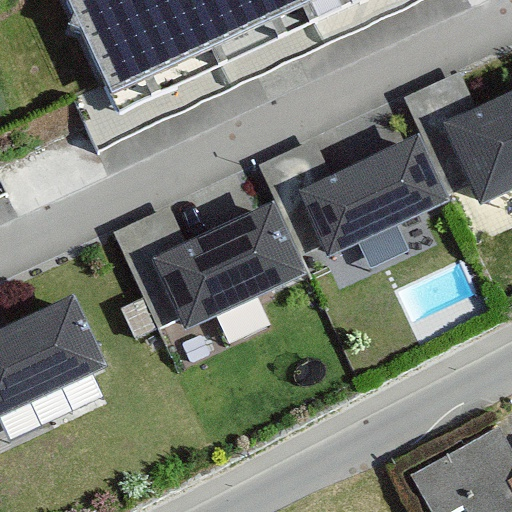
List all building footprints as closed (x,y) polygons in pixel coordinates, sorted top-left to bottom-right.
[(23,0),(95,162),(443,0),(23,0)] [(511,92),(444,123),(483,209),(511,196),(511,92)] [(403,125),(294,179),(335,262),(445,208),(403,125)] [(262,202),(137,256),(179,350),(308,296),(262,202)] [(64,296),(0,329),(0,419),(101,367),(64,296)] [(511,511),(511,458),(497,431),(414,476),(433,511),(451,511),(465,505),(468,511),(511,511)]
